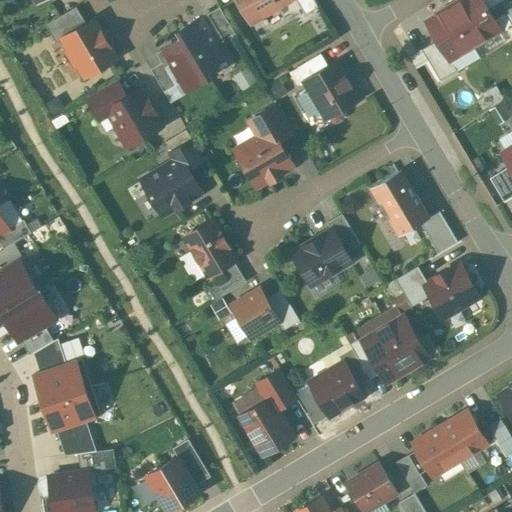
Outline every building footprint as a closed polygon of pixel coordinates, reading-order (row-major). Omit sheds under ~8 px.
[(234,0),(249,24),(289,0),(234,0)] [(313,0),(295,0),(304,14),(317,6),(313,0)] [(459,0),(449,6),(472,44),(498,29),(499,28),(493,18),(487,8),(482,0),(459,0)] [(62,36),(85,23),(75,5),(44,24),(55,42),(61,38),(61,37),(62,36)] [(218,6),(206,13),(222,40),(223,38),(233,32),(218,6)] [(449,6),(425,21),(436,39),(448,59),(449,58),(472,44),(449,6)] [(511,25),(504,12),(493,18),(499,28),(498,29),(504,39),(511,34),(511,25)] [(203,69),(203,68),(224,56),(218,46),(222,40),(206,13),(178,30),(182,36),(183,36),(203,69)] [(85,23),(62,36),(61,37),(61,38),(62,39),(68,49),(66,51),(74,65),(76,63),(83,74),(84,76),(85,75),(113,58),(115,57),(114,55),(114,56),(107,45),(108,45),(99,30),(99,31),(93,20),(92,18),(90,19),(85,23)] [(182,36),(155,52),(160,62),(163,67),(164,66),(170,63),(185,88),(207,75),(203,68),(203,69),(183,36),(182,36)] [(448,59),(436,39),(420,48),(439,79),(456,69),(449,58),(448,59)] [(303,79),(326,65),(319,53),(288,71),(296,84),(303,80),(303,79)] [(326,65),(303,79),(303,80),(326,118),(327,117),(329,119),(335,120),(340,117),(342,111),(341,109),(358,99),(335,60),(326,65)] [(163,67),(160,62),(149,68),(163,91),(175,83),(164,66),(163,67)] [(234,73),(242,88),(257,79),(248,64),(234,73)] [(96,116),(107,110),(106,108),(126,96),(116,79),(85,97),(96,116)] [(126,96),(106,108),(107,110),(115,125),(114,126),(125,145),(160,125),(153,113),(155,112),(146,99),(145,100),(138,89),(126,96)] [(249,119),(258,135),(270,129),(276,140),(292,130),(276,103),(249,119)] [(180,155),(187,167),(202,158),(185,128),(164,141),(175,158),(180,155)] [(258,135),(235,149),(256,184),(267,178),(269,180),(280,173),(279,171),(290,164),(276,140),(270,129),(258,135)] [(511,146),(502,152),(509,164),(511,169),(511,146)] [(175,158),(141,178),(161,213),(174,205),(176,208),(189,200),(187,198),(200,190),(187,167),(180,155),(175,158)] [(511,195),(511,169),(509,164),(488,177),(503,201),(511,195)] [(400,168),(369,186),(378,202),(381,201),(390,217),(388,219),(397,235),(419,222),(428,216),(400,168)] [(428,216),(419,222),(437,252),(456,241),(438,210),(428,216)] [(0,212),(0,235),(10,230),(0,212)] [(326,221),(330,228),(331,227),(345,251),(359,243),(341,212),(326,221)] [(211,219),(184,235),(207,275),(234,258),(211,219)] [(330,228),(290,251),(310,284),(350,260),(345,251),(331,227),(330,228)] [(26,254),(0,268),(0,307),(1,310),(44,284),(26,254)] [(427,282),(424,284),(430,294),(443,315),(477,295),(459,263),(447,270),(446,268),(440,272),(434,275),(435,277),(427,282)] [(424,284),(427,282),(416,264),(394,278),(400,288),(410,305),(430,294),(424,284)] [(44,284),(1,310),(18,338),(61,314),(44,284)] [(259,287),(230,304),(250,336),(278,319),(259,287)] [(410,305),(400,288),(390,294),(400,311),(410,305)] [(402,315),(386,324),(411,365),(426,355),(402,315)] [(386,324),(361,339),(380,371),(385,380),(411,365),(386,324)] [(361,339),(351,346),(369,377),(380,371),(361,339)] [(338,354),(342,361),(343,361),(357,385),(369,377),(351,346),(338,354)] [(92,386),(83,358),(35,374),(44,402),(92,386)] [(342,361),(308,381),(328,414),(362,394),(357,385),(343,361),(342,361)] [(270,396),(277,408),(296,397),(279,368),(255,382),(265,399),(270,396)] [(510,385),(498,392),(511,415),(511,381),(509,383),(510,385)] [(101,413),(92,386),(44,402),(54,429),(101,413)] [(265,399),(239,414),(251,436),(251,439),(256,449),(260,450),(262,453),(293,435),(277,408),(270,396),(265,399)] [(439,425),(459,458),(486,442),(476,425),(466,409),(439,425)] [(476,425),(486,442),(494,437),(504,456),(511,451),(511,439),(499,417),(486,424),(484,420),(476,425)] [(439,425),(412,441),(416,448),(427,466),(431,474),(459,458),(439,425)] [(114,446),(81,449),(83,469),(93,468),(116,465),(114,446)] [(427,466),(416,448),(395,460),(413,491),(426,484),(418,471),(427,466)] [(179,451),(146,470),(169,511),(203,492),(179,451)] [(378,462),(346,481),(364,510),(396,491),(378,462)] [(88,511),(98,511),(93,468),(83,469),(50,473),(54,511),(88,511)] [(425,511),(413,491),(398,500),(404,511),(425,511)] [(328,511),(319,496),(296,510),(296,511),(328,511)] [(511,511),(511,501),(511,499),(495,508),(497,511),(511,511)]
